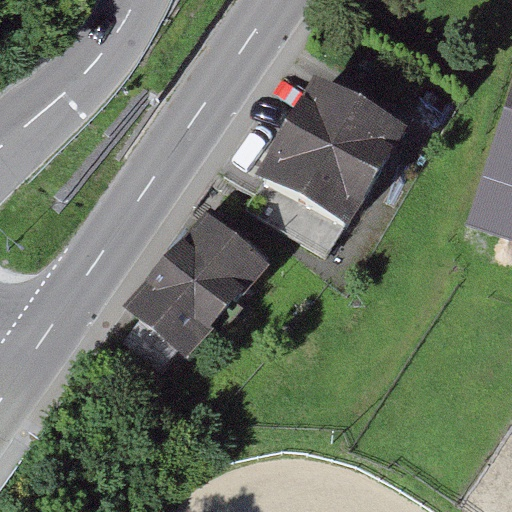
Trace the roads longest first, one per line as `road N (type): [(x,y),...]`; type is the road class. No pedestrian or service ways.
road 1 (tertiary): [(278,0),(0,405)]
road 2 (tertiary): [(0,149),(71,91),(108,50),(135,0)]
